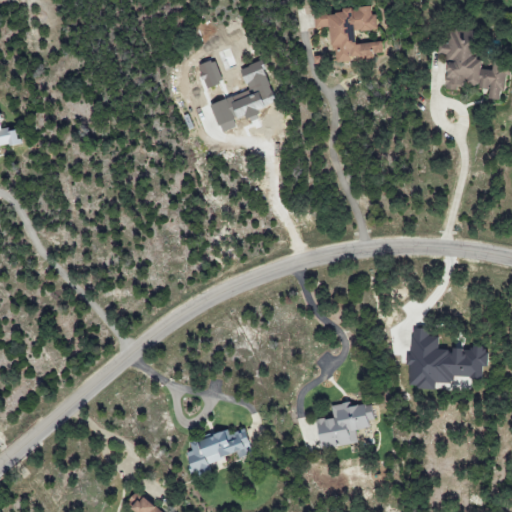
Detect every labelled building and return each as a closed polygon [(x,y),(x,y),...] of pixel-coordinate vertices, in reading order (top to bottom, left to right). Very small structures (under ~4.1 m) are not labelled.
[(333,63),(353,62),(353,59),(374,57),(373,54),(382,53),(382,42),(356,44),(355,32),(378,30),(376,14),(372,15),(371,9),(314,13),(315,29),(330,27),(333,63)] [(511,68),(501,62),(493,62),(492,71),(481,70),(482,61),(473,56),(474,56),(475,31),(447,29),(446,43),(439,43),(438,54),(441,54),(448,58),(445,90),(456,91),(457,85),(463,86),(465,81),(472,85),(476,85),(484,90),(489,90),(488,99),(499,100),(505,88),(506,79),(511,68)] [(206,88),(223,82),(214,60),(198,66),(206,88)] [(211,105),(221,133),(236,127),(234,121),(258,112),(257,110),(276,103),(261,61),(240,69),(248,91),(211,105)] [(0,147),(20,144),(17,128),(2,130),(0,118),(0,147)] [(438,349),(439,337),(427,337),(427,329),(411,329),(410,378),(429,378),(429,385),(454,385),(454,378),(483,379),(483,368),(486,368),(486,347),(471,346),(471,350),(438,349)] [(316,420),(320,449),(357,443),(355,430),(373,428),(370,404),(349,407),(349,403),(331,406),(332,418),(316,420)] [(209,462),(237,456),(238,459),(251,456),(245,430),(228,434),(228,432),(189,441),(192,452),(186,453),(191,477),(211,473),(209,462)] [(162,511),(134,494),(125,507),(133,511),(162,511)]
